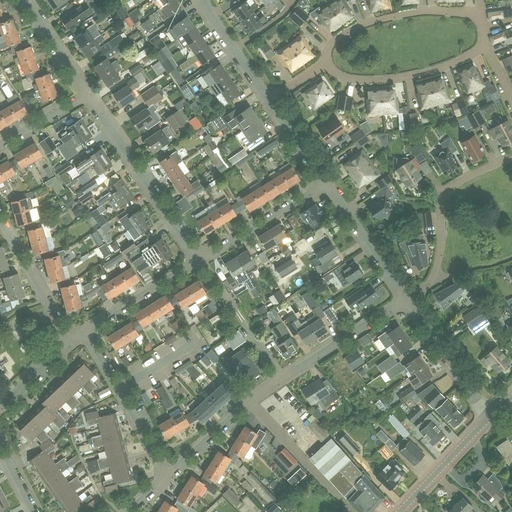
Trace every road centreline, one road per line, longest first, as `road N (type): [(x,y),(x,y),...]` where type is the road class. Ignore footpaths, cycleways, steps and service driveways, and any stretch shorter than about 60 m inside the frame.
road 1 (residential): [(198,259),(87,95)]
road 2 (residential): [(405,299),(435,277),(441,205),(451,187),(511,157)]
road 3 (residential): [(326,64),(332,42),(367,23),(434,11),(478,18)]
road 4 (residential): [(168,475),(84,330)]
road 5 (residential): [(326,64),(351,79),(399,78),(483,45)]
road 6 (residential): [(198,259),(326,184)]
road 7 (residential): [(168,475),(280,378)]
road 8 (residential): [(280,378),(405,299)]
road 9 (residential): [(280,378),(198,259)]
road 10 (residential): [(486,418),(405,299)]
road 11 (residential): [(69,343),(0,220)]
road 12 (residential): [(405,299),(326,184)]
road 13 (residential): [(84,330),(198,259)]
road 14 (tertiary): [(398,511),(486,418)]
road 15 (residential): [(269,101),(202,0)]
